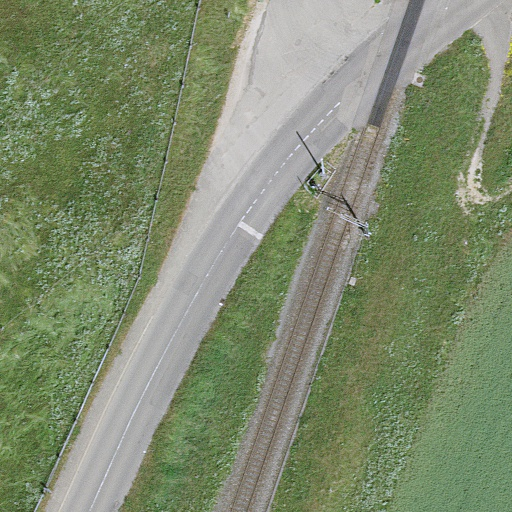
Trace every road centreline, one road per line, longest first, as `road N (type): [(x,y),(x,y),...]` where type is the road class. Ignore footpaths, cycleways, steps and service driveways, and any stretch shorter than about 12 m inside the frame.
road 1 (tertiary): [(455,0),(405,39),(230,250),(162,363),(94,511)]
road 2 (track): [(292,166),(315,0)]
